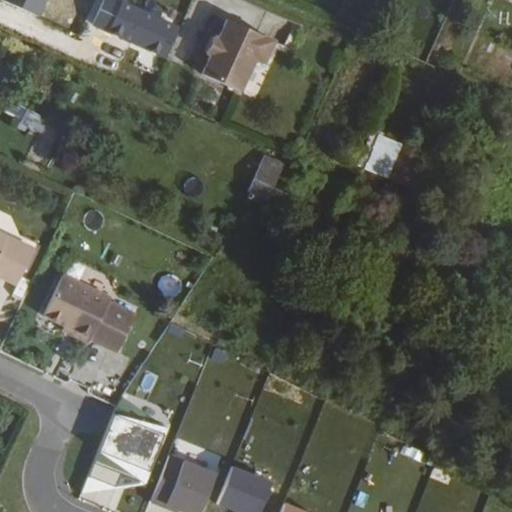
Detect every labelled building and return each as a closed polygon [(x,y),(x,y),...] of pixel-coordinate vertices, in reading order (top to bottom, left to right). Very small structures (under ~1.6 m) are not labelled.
[(277,39),(229,17),(221,36),(212,55),(203,75),(242,92),(257,60),(265,64),(277,39)] [(212,55),(221,36),(217,35),(208,53),(212,55)] [(13,100),(4,115),(38,135),(47,119),(13,100)] [(378,133),(364,170),(409,186),(422,149),(378,133)] [(269,201),(286,164),(265,155),(249,191),(269,201)] [(32,245),(0,232),(0,274),(18,282),(32,245)] [(114,291),(66,269),(46,309),(68,320),(79,325),(77,330),(92,337),(94,334),(121,346),(139,308),(112,295),(114,291)] [(79,325),(68,320),(65,324),(77,330),(79,325)] [(169,426),(119,405),(90,474),(118,485),(123,472),(146,481),(169,426)] [(201,511),(217,473),(171,454),(153,499),(180,510),(181,508),(191,511),(201,511)] [(243,511),(260,511),(273,481),(234,465),(219,502),(244,511),(243,511)] [(309,511),(286,502),(282,511),(309,511)]
